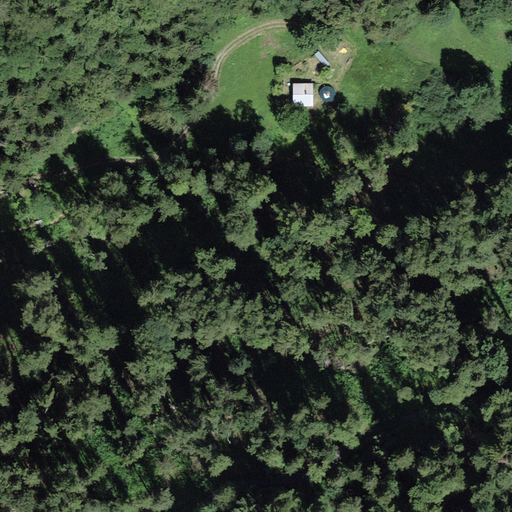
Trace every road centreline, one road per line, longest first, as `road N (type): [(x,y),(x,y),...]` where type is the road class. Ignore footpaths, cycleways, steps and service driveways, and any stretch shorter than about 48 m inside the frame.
road 1 (track): [(328,57),(296,27),(258,29),(217,59),(204,104),(161,153),(96,162),(0,195)]
road 2 (track): [(511,386),(361,432),(321,473),(239,482),(216,490),(196,511)]
